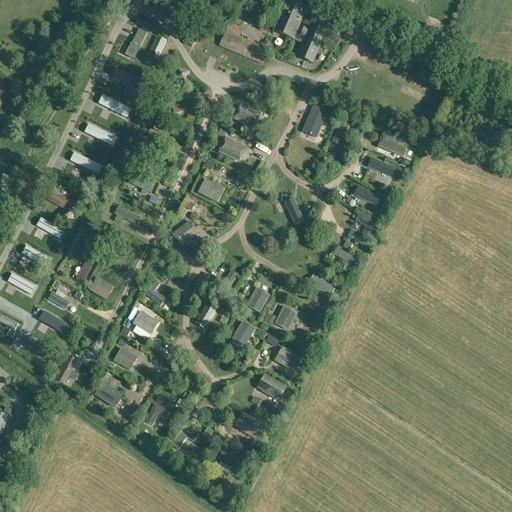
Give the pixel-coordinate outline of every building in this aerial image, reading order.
[(312,63),(313,63),(326,32),(311,25),(309,31),(299,27),(307,8),(288,0),(287,0),(274,31),(303,44),(298,57),(312,63)] [(150,26),(144,23),(142,29),(147,31),(150,26)] [(254,61),(262,65),(269,49),(240,37),(242,33),(228,27),(219,47),(246,58),(245,60),(253,64),(254,61)] [(124,55),(133,60),(147,34),(139,29),(131,44),(130,43),(124,55)] [(157,59),(166,42),(157,37),(148,55),(157,59)] [(409,66),(405,71),(417,80),(421,75),(409,66)] [(138,90),(142,81),(116,68),(112,77),(126,84),(138,90)] [(175,79),(185,83),(188,73),(178,69),(175,79)] [(432,76),(425,82),(438,95),(444,89),(432,76)] [(173,102),(177,112),(184,110),(184,111),(193,107),(189,96),(173,102)] [(416,106),(420,101),(413,96),(410,101),(416,106)] [(131,110),(108,98),(105,105),(112,109),(111,110),(127,118),(131,110)] [(235,120),(254,130),(260,117),(241,107),(235,120)] [(330,111),(327,117),(335,120),(337,114),(330,111)] [(304,133),(316,138),(325,118),(312,113),(304,133)] [(333,142),(341,145),(350,123),(343,120),(333,142)] [(177,133),(156,123),(152,129),(174,139),(177,133)] [(117,138),(94,127),(90,134),(98,138),(97,139),(113,147),(117,138)] [(224,137),(227,132),(222,129),(219,134),(224,137)] [(384,149),(404,157),(409,144),(390,136),(384,149)] [(220,153),(239,163),(246,149),(227,139),(220,153)] [(499,159),(511,164),(511,147),(505,145),(499,159)] [(166,161),(144,151),(141,158),(163,168),(166,161)] [(99,175),(103,167),(80,156),(76,163),(84,167),(83,168),(99,175)] [(387,176),(391,166),(371,158),(367,167),(387,176)] [(404,158),(401,165),(408,167),(410,161),(404,158)] [(205,168),(210,170),(213,165),(207,162),(205,168)] [(156,180),(164,184),(167,178),(158,175),(156,180)] [(154,186),(132,176),(128,184),(151,194),(154,186)] [(55,187),(58,182),(52,179),(49,184),(55,187)] [(199,194),(217,204),(223,191),(205,181),(199,194)] [(377,207),(382,198),(362,189),(358,198),(377,207)] [(66,202),(46,190),(42,198),(62,209),(66,202)] [(112,200),(115,193),(109,191),(106,197),(112,200)] [(294,198),(284,203),(295,226),(304,222),(294,198)] [(136,226),(140,218),(117,207),(114,215),(116,216),(123,219),(136,226)] [(374,217),(379,220),(382,214),(377,212),(374,217)] [(60,213),(56,219),(62,222),(66,216),(60,213)] [(364,237),(371,241),(379,224),(361,215),(358,222),(368,228),(364,237)] [(59,240),(63,232),(41,219),(37,226),(45,230),(44,231),(59,240)] [(173,236),(182,248),(194,239),(189,233),(194,230),(190,224),(173,236)] [(350,250),(353,243),(347,241),(344,247),(350,250)] [(44,267),(48,260),(26,247),(22,253),(29,258),(29,259),(44,267)] [(101,256),(103,250),(98,248),(95,253),(101,256)] [(344,271),(350,275),(358,261),(339,250),(335,256),(348,263),(344,271)] [(93,264),(87,261),(76,281),(82,284),(93,264)] [(168,270),(163,267),(160,271),(165,275),(168,270)] [(160,281),(164,276),(159,273),(156,278),(160,281)] [(214,285),(228,294),(239,277),(232,273),(225,284),(218,279),(214,285)] [(347,278),(341,274),(338,279),(344,283),(347,278)] [(35,288),(12,275),(8,282),(16,286),(15,287),(30,296),(35,288)] [(113,288),(96,278),(89,291),(106,301),(113,288)] [(335,289),(314,278),(310,285),(331,296),(335,289)] [(144,295),(160,308),(165,302),(154,294),(160,287),(154,282),(144,295)] [(248,308),(260,315),(270,298),(257,291),(248,308)] [(69,303),(51,293),(47,299),(65,310),(69,303)] [(236,300),(241,303),(245,296),(240,293),(236,300)] [(209,303),(196,324),(205,330),(218,308),(209,303)] [(174,315),(178,312),(173,304),(169,307),(174,315)] [(276,326),(289,332),(298,316),(285,309),(276,326)] [(329,319),(333,313),(327,310),(324,316),(329,319)] [(129,318),(133,321),(138,313),(133,311),(129,318)] [(44,312),(40,320),(49,325),(48,326),(63,335),(68,327),(44,312)] [(0,322),(15,330),(18,324),(0,314),(0,322)] [(133,326),(150,337),(158,325),(141,314),(133,326)] [(271,316),(267,323),(272,325),(275,318),(271,316)] [(233,341),(246,349),(256,331),(244,324),(233,341)] [(124,328),(121,334),(127,337),(130,331),(124,328)] [(257,338),(262,341),(266,335),(261,332),(257,338)] [(53,352),(27,337),(23,345),(37,353),(36,354),(48,360),(53,352)] [(266,342),(271,346),(274,340),(269,337),(266,342)] [(119,345),(124,348),(127,342),(122,339),(119,345)] [(276,363),(295,374),(303,361),(284,350),(276,363)] [(115,364),(130,373),(138,360),(122,351),(115,364)] [(73,381),(76,380),(78,377),(77,373),(72,371),(78,360),(69,356),(65,362),(64,362),(55,378),(65,384),(68,379),(73,381)] [(259,390),(274,399),(275,397),(282,395),(283,396),(287,389),(266,377),(259,390)] [(95,398),(115,410),(123,399),(103,386),(95,398)] [(146,407),(151,399),(146,396),(141,403),(146,407)] [(127,416),(133,407),(124,400),(118,409),(127,416)] [(130,412),(136,416),(140,409),(134,405),(130,412)] [(146,425),(153,428),(159,417),(167,421),(171,414),(156,407),(146,425)] [(0,417),(0,435),(9,417),(2,414),(0,417)] [(237,428),(252,437),(253,435),(260,433),(262,434),(266,428),(245,415),(237,428)] [(185,426),(171,446),(178,451),(187,438),(193,443),(198,436),(185,426)] [(237,438),(234,443),(240,446),(243,441),(237,438)] [(221,461),(217,468),(228,474),(232,467),(233,468),(237,461),(223,453),(219,460),(221,461)]
